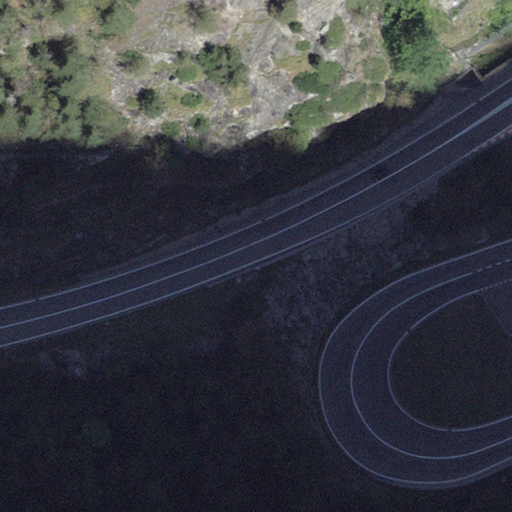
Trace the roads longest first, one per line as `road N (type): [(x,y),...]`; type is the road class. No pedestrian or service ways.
road 1 (primary): [(0,327),(134,289),(282,229),(411,163),(511,98)]
road 2 (primary): [(511,259),(397,304),(363,338),(350,382),(369,430),(399,452),(465,455),(511,437)]
